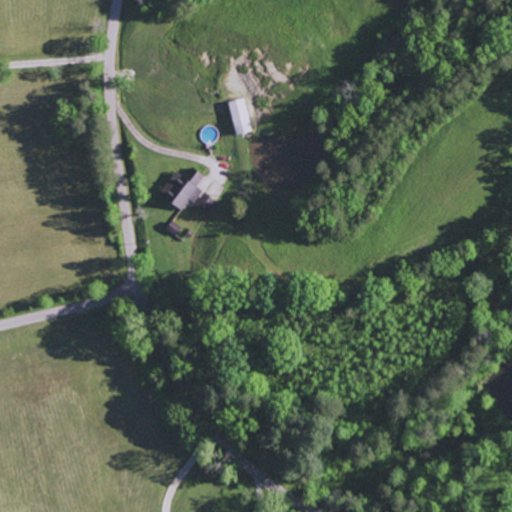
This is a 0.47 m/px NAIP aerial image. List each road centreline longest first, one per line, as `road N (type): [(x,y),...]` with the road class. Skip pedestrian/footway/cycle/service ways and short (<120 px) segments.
road 1 (residential): [(313,511),(251,472),(202,417),(139,288),(109,104),(116,0)]
road 2 (residential): [(0,325),(139,288)]
